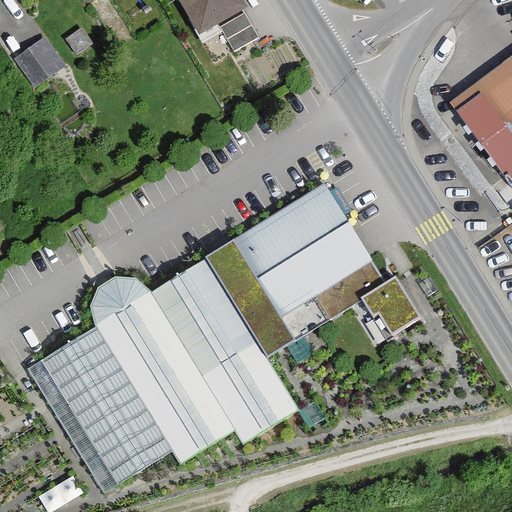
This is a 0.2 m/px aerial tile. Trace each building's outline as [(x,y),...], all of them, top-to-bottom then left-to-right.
[(248,0),(182,0),(205,40),(256,13),(248,0)] [(50,41),(19,61),(39,92),(70,72),(50,41)] [(511,66),(461,105),(511,172),(511,66)] [(175,448),(183,461),(236,428),(246,444),(301,406),(269,358),(368,294),(396,333),(424,314),(398,274),(388,280),(325,180),(151,290),(134,276),(116,275),(96,286),(90,303),(96,323),(175,448)] [(175,448),(96,323),(30,367),(103,491),(175,448)]
